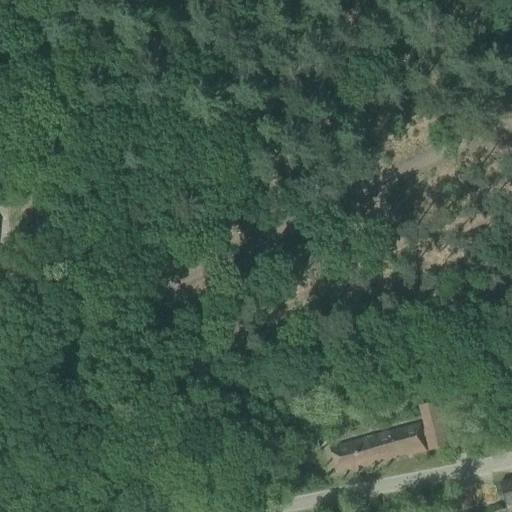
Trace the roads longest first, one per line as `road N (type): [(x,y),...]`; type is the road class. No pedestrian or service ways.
road 1 (track): [(112,312),(511,120)]
road 2 (track): [(112,312),(27,0)]
road 3 (track): [(269,236),(245,142),(256,95),(201,0)]
road 4 (unclassified): [(266,511),(511,464)]
road 5 (track): [(158,492),(112,312)]
